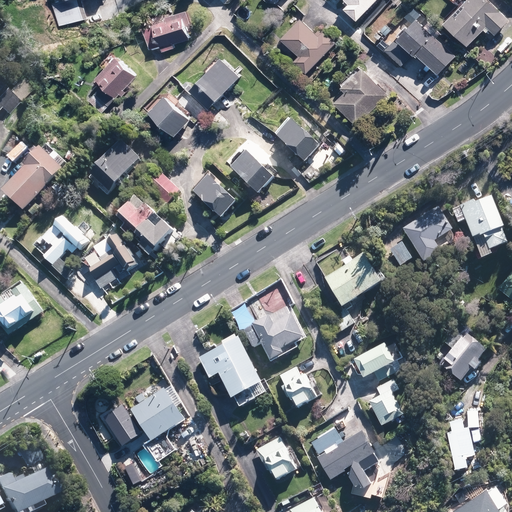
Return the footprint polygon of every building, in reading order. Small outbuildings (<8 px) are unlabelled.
[(360,20),(379,0),(347,0),(352,5),(349,9),(360,20)] [(511,21),(511,14),(495,0),(469,0),(449,23),(473,44),(488,27),(499,37),(511,21)] [(176,47),(175,44),(197,38),(191,14),(144,26),(151,51),(163,47),(164,51),(176,47)] [(309,74),(339,42),(326,30),(323,34),(305,17),(285,38),(303,55),(297,62),(309,74)] [(458,55),(420,17),(388,48),(406,66),(418,53),(439,74),(458,55)] [(248,74),(228,55),(195,89),(215,108),(248,74)] [(104,114),(140,75),(120,56),(98,79),(105,86),(91,102),(104,114)] [(393,93),(367,65),(345,85),(352,92),(340,102),(359,124),(393,93)] [(10,89),(0,79),(0,106),(2,105),(10,113),(35,87),(16,69),(7,79),(13,86),(10,89)] [(166,89),(150,107),(179,133),(195,115),(166,89)] [(327,146),(296,116),(279,134),(309,164),(327,146)] [(149,159),(130,139),(94,174),(114,193),(149,159)] [(74,164),(51,143),(7,189),(29,211),(74,164)] [(279,177),(253,149),(235,167),(261,194),(279,177)] [(168,204),(183,190),(162,170),(148,184),(168,204)] [(242,200),(212,171),(194,190),(224,219),(242,200)] [(179,230),(141,195),(121,217),(130,225),(127,229),(156,256),(164,246),(171,253),(182,241),(176,234),(179,230)] [(511,240),(494,195),(478,201),(477,199),(454,208),(459,222),(468,218),(484,259),(498,254),(495,247),(511,240)] [(429,211),(405,227),(428,261),(445,250),(438,240),(456,228),(446,213),(435,221),(429,211)] [(94,242),(68,218),(57,231),(60,234),(53,243),(57,246),(46,258),(69,279),(76,271),(63,258),(74,246),(83,254),(94,242)] [(142,265),(121,233),(98,249),(100,252),(86,262),(105,290),(142,265)] [(416,257),(404,239),(391,248),(403,266),(416,257)] [(347,306),(389,278),(370,249),(356,259),(352,253),(344,259),(346,263),(327,276),(347,306)] [(511,274),(501,288),(511,297),(511,274)] [(48,311),(29,282),(0,301),(0,315),(12,334),(48,311)] [(308,334),(291,304),(272,314),(271,312),(245,326),(257,348),(266,343),(275,360),(301,345),(298,340),(308,334)] [(492,347),(470,329),(465,335),(458,329),(447,342),(455,349),(448,358),(454,363),(451,368),(465,379),(476,366),(480,369),(487,360),(484,357),(492,347)] [(268,380),(242,333),(237,336),(236,334),(216,345),(218,348),(201,358),(213,379),(224,372),(238,397),(239,396),(244,405),(268,392),(263,383),(268,380)] [(401,360),(390,341),(359,357),(369,377),(401,360)] [(305,376),(299,365),(281,374),(298,407),(322,394),(311,373),(305,376)] [(412,412),(394,379),(378,387),(383,395),(374,400),(388,425),(412,412)] [(134,408),(149,432),(143,437),(161,461),(179,448),(171,439),(171,431),(188,419),(167,386),(149,398),(145,391),(136,397),(141,403),(134,408)] [(452,432),(447,433),(455,469),(467,467),(466,459),(467,459),(467,458),(475,456),(468,426),(464,427),(462,419),(449,422),(452,432)] [(338,425),(310,440),(332,479),(348,470),(359,489),(375,481),(368,469),(386,459),(368,427),(345,439),(338,425)] [(282,433),(260,447),(279,479),(302,466),(282,433)] [(13,468),(0,474),(0,485),(13,511),(25,505),(27,510),(43,502),(41,497),(61,488),(49,463),(18,478),(13,468)] [(499,511),(486,490),(449,511),(499,511)] [(325,511),(316,495),(293,509),(294,511),(325,511)]
